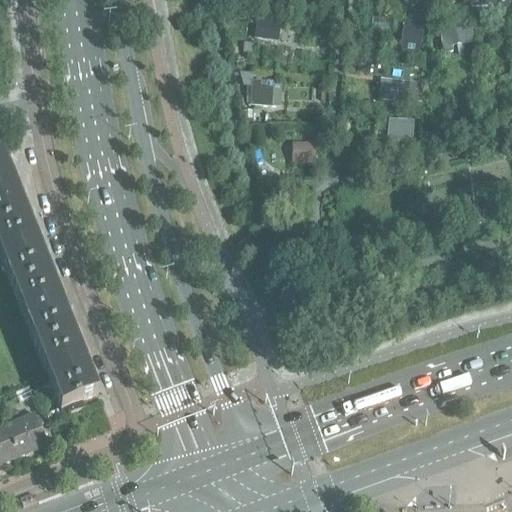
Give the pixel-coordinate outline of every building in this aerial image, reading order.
[(318,4),(317,16),(325,17),(326,5),(318,4)] [(256,21),(253,42),(278,45),(281,25),(256,21)] [(402,38),(401,53),(419,55),(423,41),(423,25),(405,23),(405,24),(402,38)] [(469,32),(440,37),(443,56),(452,54),(452,50),(472,47),(469,32)] [(243,46),(243,55),(252,55),(252,46),(243,45),(243,46)] [(250,76),(238,75),(242,89),(245,89),(250,89),(249,104),(249,106),(254,106),(260,107),(271,108),(272,87),(272,85),(250,84),(250,76)] [(392,83),(390,104),(408,106),(410,85),(392,83)] [(253,113),(244,113),(243,121),(253,122),(253,113)] [(388,123),(387,144),(412,146),(414,124),(388,123)] [(292,150),(292,164),(315,165),(316,150),(292,150)] [(0,229),(26,219),(3,159),(0,160),(0,229)] [(50,278),(26,219),(0,229),(0,262),(12,293),(50,278)] [(357,240),(358,248),(374,246),(373,238),(357,240)] [(50,278),(12,293),(36,353),(74,338),(50,278)] [(63,420),(66,419),(84,411),(82,404),(97,398),(74,338),(36,353),(60,412),(60,413),(63,420)] [(34,402),(29,389),(13,395),(18,408),(25,405),(33,402),(34,402)] [(38,417),(33,402),(25,405),(30,419),(34,417),(34,418),(38,417)] [(63,420),(60,413),(60,412),(46,417),(49,426),(63,420)] [(30,419),(5,429),(18,461),(47,450),(39,429),(43,427),(40,423),(37,424),(34,418),(34,417),(30,419)] [(0,468),(18,461),(5,429),(0,430),(0,468)]
